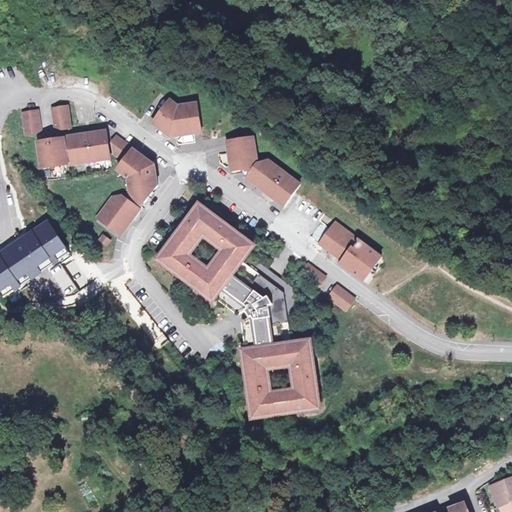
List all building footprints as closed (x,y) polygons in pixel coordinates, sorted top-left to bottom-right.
[(181,136),(179,107),(173,102),(164,113),(162,112),(156,120),(158,122),(155,125),(171,137),(181,136)] [(181,136),(202,133),(198,104),(179,107),(181,136)] [(68,106),(53,108),(56,130),(71,128),(68,106)] [(38,110),(23,113),(26,134),(41,132),(38,110)] [(107,131),(65,137),(69,165),(111,159),(107,131)] [(134,150),(117,137),(112,143),(114,152),(125,161),(119,170),(129,178),(131,193),(145,203),(158,185),(155,166),(134,150)] [(228,144),(230,159),(257,155),(255,141),(246,142),(245,139),(233,141),(234,144),(228,144)] [(65,141),(39,145),(42,169),(69,165),(65,141)] [(263,191),(269,163),(258,164),(257,155),(230,159),(232,171),(246,170),(251,174),(247,179),(263,191)] [(263,191),(285,206),(296,191),(301,185),(269,163),(263,191)] [(19,197),(25,211),(38,205),(32,192),(19,197)] [(145,203),(131,193),(127,199),(140,209),(143,206),(145,203)] [(140,209),(127,199),(123,196),(113,197),(98,218),(121,235),(140,209)] [(26,212),(31,223),(44,216),(39,206),(26,212)] [(207,215),(199,209),(166,252),(170,255),(164,263),(206,295),(208,293),(239,316),(240,319),(243,323),(248,361),(245,362),(253,413),(262,412),(263,417),(320,409),(312,348),(302,349),(301,344),(292,345),(288,315),(294,314),(293,308),(287,309),(285,294),(243,262),(247,257),(249,255),(245,252),(250,244),(208,212),(207,215)] [(14,242),(0,251),(0,292),(3,297),(26,281),(71,252),(61,238),(49,219),(14,242)] [(342,261),(358,240),(336,224),(332,230),(322,223),(311,237),(331,253),(332,251),(334,253),(333,254),(342,261)] [(110,242),(103,236),(99,240),(107,246),(110,242)] [(382,258),(361,242),(343,266),(365,282),(382,258)] [(255,247),(250,244),(245,252),(249,255),(255,247)] [(170,255),(166,252),(160,260),(164,263),(170,255)] [(273,276),(247,257),(243,262),(285,294),(287,309),(293,308),(291,290),(273,276)] [(327,277),(309,264),(300,276),(318,289),(327,277)] [(355,299),(338,286),(329,298),(347,311),(355,299)] [(511,480),(491,489),(498,509),(500,509),(511,504),(511,480)]
